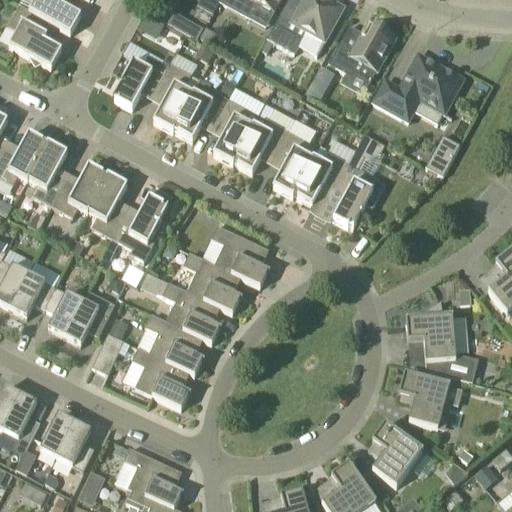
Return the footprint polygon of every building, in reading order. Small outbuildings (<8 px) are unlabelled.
[(65,6),(68,0),(30,0),(36,3),(28,16),(52,29),(70,39),(80,21),(62,10),(64,7),(65,7),(66,6),(65,6)] [(248,22),(256,20),(261,11),(273,17),(282,0),(222,0),(219,6),(248,22)] [(291,0),(266,45),(272,48),(293,60),(298,52),(316,62),(343,13),(318,0),(306,0),(303,7),(291,0)] [(45,40),(52,29),(28,16),(20,11),(8,32),(16,37),(9,51),(28,62),(35,72),(41,69),(51,74),(61,55),(43,45),(45,42),(46,42),(46,41),(45,40)] [(196,45),(203,33),(174,16),(167,28),(184,38),(196,45)] [(377,77),(395,43),(367,28),(353,54),(340,47),(328,70),(350,82),(353,77),(358,67),(375,76),(377,77)] [(266,45),(261,55),(267,59),(272,48),(266,45)] [(168,57),(161,69),(168,73),(170,69),(175,61),(168,57)] [(444,78),(434,72),(435,69),(418,60),(399,94),(385,86),(372,108),(407,128),(414,116),(419,106),(442,119),(444,120),(463,85),(446,75),(444,78)] [(161,69),(148,62),(142,72),(132,67),(112,104),(132,115),(143,94),(154,100),(168,73),(161,69)] [(173,137),(199,86),(191,81),(170,69),(168,73),(154,100),(165,105),(153,126),(173,137)] [(228,105),(207,94),(209,91),(199,86),(173,137),(192,147),(203,126),(214,132),(228,105)] [(253,131),(244,126),(249,116),(228,105),(214,132),(225,138),(213,159),(233,169),(253,131)] [(313,163),(304,158),(316,136),(295,125),(288,138),(274,164),(284,170),(273,191),(292,201),(313,163)] [(288,138),(267,127),(262,136),(253,131),(233,169),(252,179),(263,158),(274,164),(288,138)] [(47,149),(28,139),(17,160),(6,154),(0,165),(0,184),(13,191),(18,181),(27,186),(47,149)] [(365,140),(354,161),(365,166),(367,163),(380,160),(385,151),(365,140)] [(48,148),(27,187),(28,187),(28,186),(37,191),(31,201),(52,212),(66,186),(55,180),(67,159),(48,148)] [(433,160),(426,172),(442,181),(454,161),(447,157),(433,160)] [(292,201),(292,202),(293,201),(312,211),(323,191),(333,197),(348,170),(327,159),(322,168),(313,163),(292,201)] [(344,202),(332,224),(333,225),(347,232),(348,231),(353,234),(366,208),(370,210),(373,209),(381,194),(379,187),(368,181),(359,176),(355,174),(350,171),(348,170),(333,197),(344,202)] [(66,186),(52,212),(73,223),(78,214),(87,219),(107,180),(106,181),(88,171),(77,192),(66,186)] [(107,180),(87,219),(87,220),(88,219),(96,223),(91,233),(112,245),(126,218),(115,212),(127,191),(107,180)] [(112,245),(98,271),(109,276),(114,266),(111,264),(120,249),(130,255),(130,256),(128,259),(144,268),(147,262),(154,249),(150,246),(162,224),(167,214),(163,211),(163,210),(148,202),(140,217),(137,224),(126,218),(112,245)] [(216,233),(210,245),(223,251),(214,270),(213,272),(240,284),(260,293),(267,277),(267,276),(260,273),(268,256),(216,231),(215,232),(216,233)] [(75,244),(69,255),(80,261),(86,250),(75,244)] [(168,248),(163,259),(173,264),(178,253),(168,248)] [(511,255),(495,269),(505,282),(488,296),(507,319),(511,314),(511,255)] [(189,258),(183,272),(196,278),(187,297),(186,299),(219,314),(232,320),(239,304),(240,303),(233,300),(240,284),(213,272),(214,270),(189,258)] [(0,268),(0,293),(1,293),(0,294),(0,310),(10,316),(29,279),(4,266),(1,265),(0,268)] [(29,279),(10,316),(26,324),(33,310),(44,315),(56,292),(55,292),(29,279)] [(163,286),(156,299),(162,302),(168,289),(163,286)] [(187,297),(168,289),(162,302),(175,308),(166,327),(165,329),(202,346),(211,350),(218,334),(219,333),(212,330),(219,314),(186,299),(187,297)] [(56,292),(44,315),(55,321),(48,335),(64,343),(83,306),(56,292)] [(460,310),(470,309),(469,295),(459,296),(460,310)] [(83,306),(64,343),(80,352),(87,338),(98,343),(115,311),(88,297),(86,301),(83,306)] [(442,322),(441,307),(421,318),(421,324),(405,325),(407,348),(424,346),(425,354),(424,354),(426,375),(425,377),(468,388),(469,387),(468,386),(472,369),(459,365),(455,365),(452,323),(452,321),(442,322)] [(151,320),(145,334),(158,340),(149,359),(148,360),(188,379),(194,382),(201,366),(202,365),(195,361),(202,346),(165,329),(166,327),(151,320)] [(107,339),(91,373),(107,381),(123,347),(107,339)] [(137,354),(131,367),(144,373),(134,394),(180,415),(188,400),(188,398),(181,395),(188,379),(148,360),(149,359),(137,354)] [(449,393),(450,391),(404,379),(398,401),(414,405),(408,427),(437,435),(448,393),(449,393)] [(0,435),(2,437),(20,401),(3,393),(0,399),(0,435)] [(20,401),(2,437),(18,445),(14,451),(25,457),(26,456),(40,429),(29,423),(36,409),(20,401)] [(57,420),(39,456),(56,464),(74,429),(57,420)] [(74,429),(56,464),(83,478),(94,456),(83,451),(90,437),(74,429)] [(422,458),(423,457),(384,429),(371,447),(385,457),(371,475),(396,493),(421,457),(422,458)] [(129,456),(123,468),(137,474),(127,495),(131,496),(132,495),(168,511),(175,511),(181,499),(174,495),(182,478),(129,454),(128,455),(129,456)] [(462,454),(456,461),(466,468),(471,462),(462,454)] [(507,470),(511,465),(511,462),(506,455),(500,460),(507,470)] [(25,457),(16,476),(26,481),(37,461),(26,456),(25,457)] [(501,474),(507,470),(500,460),(493,465),(501,474)] [(374,509),(376,508),(349,469),(330,482),(340,496),(321,509),(323,511),(368,511),(374,509)] [(90,478),(84,491),(99,498),(105,484),(90,478)] [(48,480),(43,490),(53,495),(56,489),(54,483),(48,480)] [(131,496),(126,509),(133,511),(168,511),(132,495),(131,496)] [(306,511),(301,495),(280,501),(282,511),(306,511)] [(457,511),(463,505),(455,496),(449,501),(457,511)] [(446,511),(455,511),(457,511),(449,501),(442,507),(446,511)] [(399,511),(420,511),(412,502),(399,511)]
